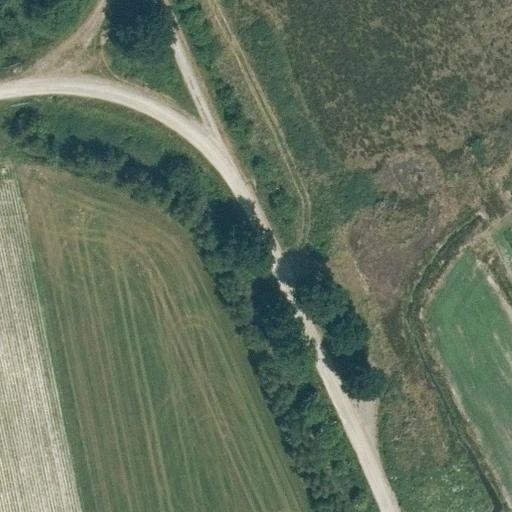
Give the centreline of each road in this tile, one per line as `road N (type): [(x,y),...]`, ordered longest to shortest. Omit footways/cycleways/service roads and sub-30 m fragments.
road 1 (track): [(389,511),(261,230),(222,164),(174,113),(111,87),(0,84)]
road 2 (track): [(366,460),(369,400),(403,254)]
